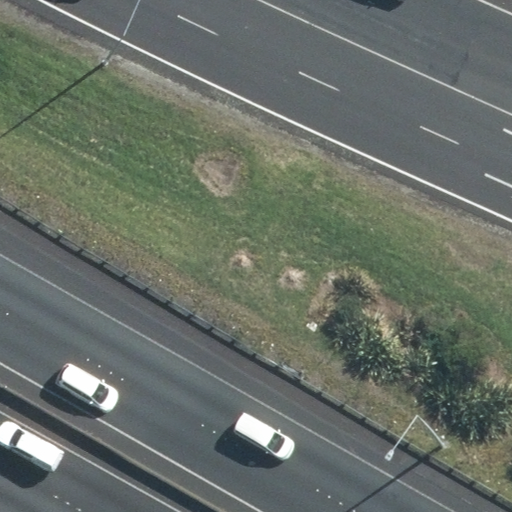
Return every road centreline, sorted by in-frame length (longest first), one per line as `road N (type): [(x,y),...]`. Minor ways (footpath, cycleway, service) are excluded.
road 1 (motorway): [(0,307),(358,511)]
road 2 (motorway): [(257,0),(499,112)]
